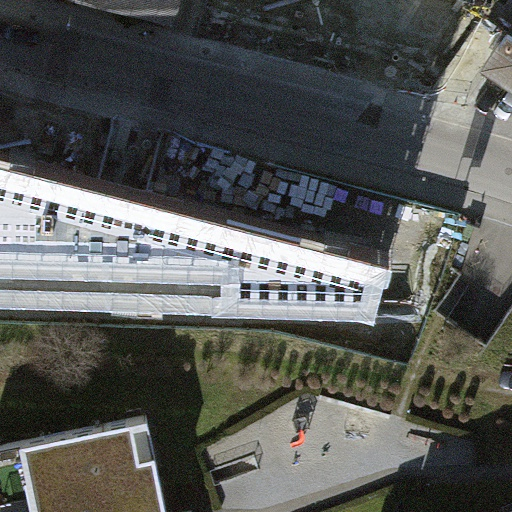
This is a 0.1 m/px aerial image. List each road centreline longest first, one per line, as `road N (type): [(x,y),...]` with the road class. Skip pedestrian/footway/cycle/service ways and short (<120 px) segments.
road 1 (unclassified): [(511,170),(0,39)]
road 2 (track): [(287,348),(416,369)]
